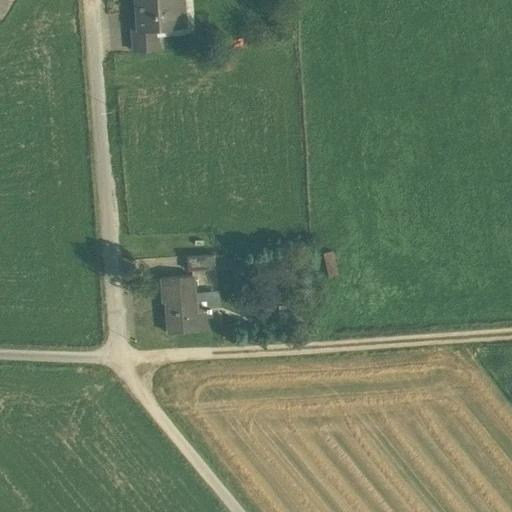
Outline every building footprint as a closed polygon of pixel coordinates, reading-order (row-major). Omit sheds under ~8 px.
[(181,0),(135,0),(138,28),(138,29),(156,28),(155,18),(183,16),(181,0)] [(110,12),(110,29),(126,29),(127,13),(110,12)] [(183,16),(155,18),(156,28),(157,42),(163,41),(163,35),(184,33),(183,16)] [(156,28),(138,29),(138,28),(132,28),(134,52),(157,51),(157,42),(156,28)] [(213,255),(187,257),(188,271),(214,269),(213,255)] [(192,276),(161,278),(162,297),(165,297),(168,334),(199,332),(198,313),(195,313),(192,276)] [(298,304),(278,306),(280,326),(300,324),(298,304)] [(210,312),(195,313),(198,313),(199,332),(212,331),(210,312)]
